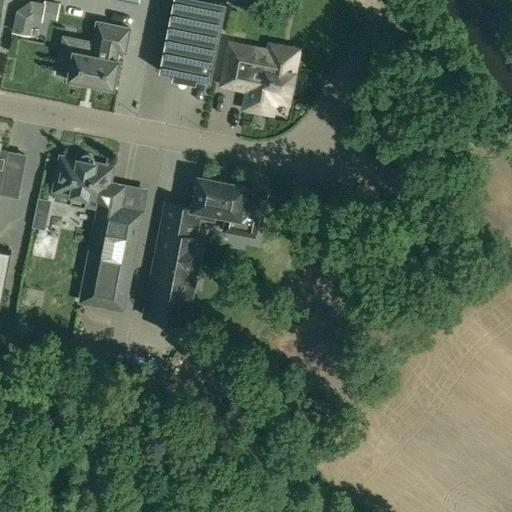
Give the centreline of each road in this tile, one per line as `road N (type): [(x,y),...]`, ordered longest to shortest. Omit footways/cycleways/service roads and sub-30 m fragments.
road 1 (residential): [(0,104),(305,164)]
road 2 (residential): [(305,164),(381,20)]
